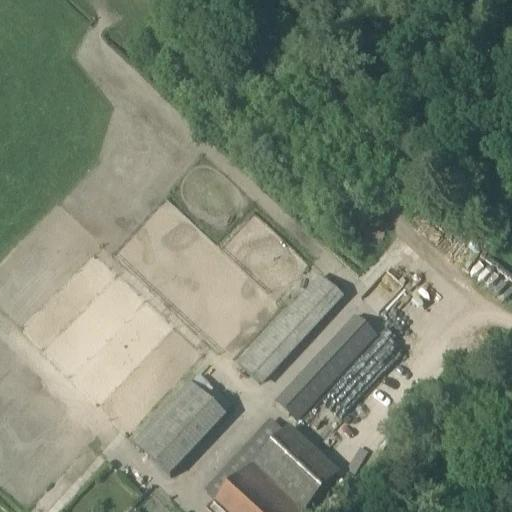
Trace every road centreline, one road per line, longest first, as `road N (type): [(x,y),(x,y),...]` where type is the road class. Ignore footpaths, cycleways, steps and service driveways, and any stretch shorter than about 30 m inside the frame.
road 1 (track): [(261,0),(228,35),(511,293)]
road 2 (unknown): [(329,511),(392,453),(511,406)]
